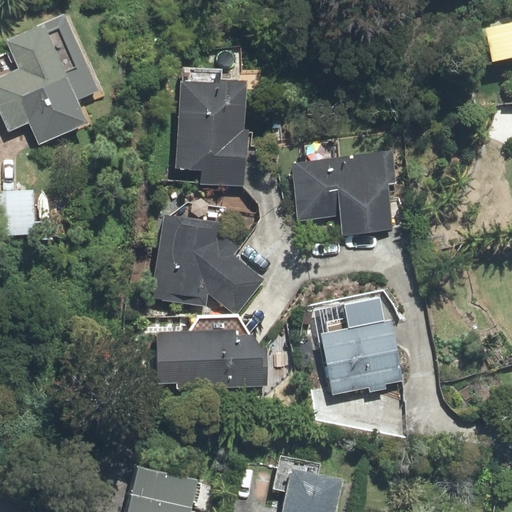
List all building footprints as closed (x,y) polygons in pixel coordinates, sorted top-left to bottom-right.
[(89,92),(57,21),(3,44),(18,76),(0,84),(0,107),(9,128),(26,120),(36,143),(79,124),(69,101),(89,92)] [(511,28),(480,35),(486,61),(511,55),(511,28)] [(243,92),(176,89),(170,186),(238,189),(243,92)] [(339,162),(289,169),(296,216),(337,210),(341,235),(387,229),(377,160),(340,166),(339,162)] [(236,315),(259,284),(208,246),(210,232),(160,226),(151,297),(201,303),(203,290),(236,315)] [(381,326),(319,340),(330,391),(393,378),(381,326)] [(222,336),(150,340),(152,387),(258,382),(256,354),(242,341),(222,342),(222,336)] [(181,511),(187,484),(126,471),(117,511),(181,511)] [(326,511),(332,484),(284,475),(277,511),(326,511)]
